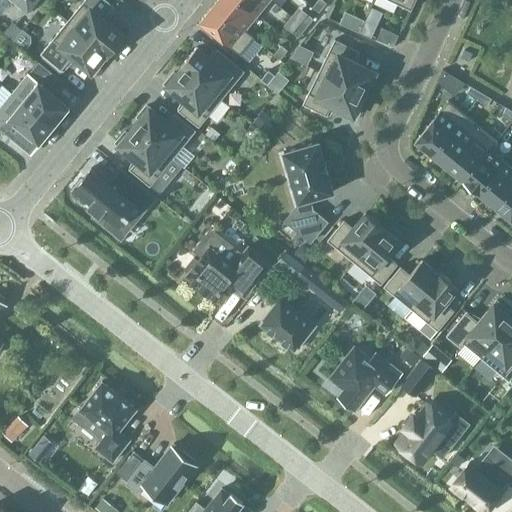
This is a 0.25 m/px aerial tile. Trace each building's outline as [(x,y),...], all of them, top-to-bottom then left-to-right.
[(11,0),(28,13),(39,0),(11,0)] [(108,54),(124,36),(104,20),(114,7),(106,0),(85,0),(68,21),(108,54)] [(239,0),(217,0),(213,5),(245,31),(245,30),(258,15),(239,0)] [(239,0),(258,15),(269,0),(239,0)] [(322,0),(318,0),(313,7),(319,12),(327,3),(322,0)] [(389,0),(411,10),(415,0),(389,0)] [(245,31),(213,5),(200,22),(240,55),(255,38),(245,30),(245,31)] [(300,23),(306,28),(314,19),(307,14),(300,23)] [(359,32),(364,35),(368,36),(370,37),(375,25),(365,20),(364,21),(359,32)] [(108,54),(68,21),(41,54),(62,71),(63,70),(62,69),(73,56),(94,74),(103,63),(100,60),(106,54),(108,55),(108,54)] [(300,23),(292,32),(298,37),(306,28),(300,23)] [(20,46),(10,39),(5,45),(14,53),(20,46)] [(319,72),(364,94),(369,85),(372,86),(378,74),(354,62),(359,51),(335,40),(330,50),(319,72)] [(282,45),(274,55),(280,60),(288,50),(282,45)] [(197,47),(181,66),(222,99),(245,71),(218,49),(210,59),(197,47)] [(461,58),(469,62),(473,54),(465,50),(461,58)] [(222,99),(181,66),(181,67),(182,68),(177,75),(174,73),(165,84),(186,101),(178,110),(199,127),(222,99)] [(269,70),(261,80),(267,85),(275,75),(269,70)] [(364,94),(319,72),(304,104),(328,116),(333,105),(357,117),(363,104),(360,103),(364,94)] [(29,74),(13,93),(57,128),(67,116),(64,114),(69,108),(29,74)] [(481,93),(471,86),(467,93),(477,99),(481,93)] [(57,128),(13,93),(0,109),(0,128),(10,137),(19,127),(39,144),(44,138),(47,140),(57,128)] [(481,93),(477,99),(488,106),(492,99),(481,93)] [(416,141),(432,155),(465,114),(449,101),(416,141)] [(141,119),(134,127),(173,158),(196,131),(175,113),(167,123),(147,106),(138,117),(141,119)] [(511,110),(507,107),(502,114),(511,119),(511,110)] [(264,110),(253,123),(263,131),(263,130),(273,118),(264,110)] [(432,155),(448,168),(481,127),(465,114),(432,155)] [(173,158),(134,127),(128,134),(125,132),(116,143),(137,160),(130,169),(150,186),(173,158)] [(463,180),(463,181),(489,149),(490,150),(498,140),(481,127),(448,168),(463,180)] [(212,128),(206,135),(214,142),(220,134),(212,128)] [(325,160),(324,160),(319,142),(284,152),(299,202),(300,202),(306,222),(298,232),(311,242),(327,222),(315,212),(314,213),(310,199),(333,192),(328,174),(329,174),(325,160)] [(479,194),(505,162),(490,150),(489,149),(463,181),(479,194)] [(479,194),(495,206),(511,185),(511,167),(505,162),(479,194)] [(93,167),(74,190),(90,203),(89,205),(98,213),(96,215),(123,236),(143,210),(153,197),(126,175),(117,186),(93,167)] [(511,185),(495,206),(511,220),(511,219),(511,185)] [(328,240),(354,262),(384,227),(366,212),(353,228),(344,220),(328,240)] [(384,227),(354,262),(381,284),(398,264),(388,257),(400,242),(383,229),(384,227)] [(295,251),(304,259),(311,249),(302,242),(295,251)] [(256,285),(271,265),(249,248),(234,267),(209,248),(198,262),(194,259),(185,270),(189,273),(187,276),(201,287),(200,288),(207,294),(208,293),(221,303),(243,275),(256,285)] [(297,276),(305,265),(286,250),(277,261),(297,276)] [(384,287),(411,309),(440,273),(439,273),(438,274),(422,260),(410,274),(401,267),(384,287)] [(440,273),(411,309),(438,331),(454,310),(445,303),(458,287),(440,273)] [(324,279),(314,291),(341,312),(350,300),(324,279)] [(363,310),(376,293),(366,285),(352,301),(363,310)] [(262,322),(296,349),(316,324),(282,297),(262,322)] [(464,343),(481,358),(511,320),(511,318),(505,313),(508,310),(497,301),(480,322),(467,311),(447,336),(461,347),(464,343)] [(511,320),(481,358),(509,381),(511,377),(511,320)] [(414,350),(420,355),(422,356),(429,347),(421,341),(414,350)] [(429,347),(422,356),(422,357),(429,362),(439,349),(432,344),(429,347)] [(413,364),(420,355),(414,350),(408,345),(401,354),(413,364)] [(354,346),(329,378),(344,389),(338,397),(355,410),(375,385),(386,394),(402,373),(389,364),(384,370),(354,346)] [(423,360),(403,385),(415,395),(435,370),(423,360)] [(95,448),(112,461),(130,440),(119,431),(136,409),(102,382),(73,418),(74,418),(80,410),(102,428),(96,436),(101,440),(95,448)] [(407,430),(397,443),(422,463),(432,450),(445,433),(456,441),(470,424),(457,414),(450,421),(428,403),(418,416),(414,413),(404,427),(407,430)] [(489,418),(492,420),(499,412),(496,409),(489,418)] [(19,416),(3,432),(11,441),(28,425),(19,416)] [(133,454),(118,473),(128,482),(127,484),(138,492),(143,485),(167,504),(197,466),(194,464),(196,461),(184,451),(175,444),(174,443),(173,444),(171,446),(155,468),(145,460),(143,463),(133,454)] [(29,454),(39,462),(46,452),(37,445),(29,454)] [(458,454),(451,463),(457,467),(464,459),(458,454)] [(470,463),(451,486),(483,511),(486,511),(504,490),(502,488),(508,481),(511,484),(511,475),(486,456),(477,468),(470,463)] [(232,494),(224,487),(204,511),(249,511),(252,509),(244,503),(245,501),(233,492),(232,494)] [(96,508),(100,511),(117,511),(103,500),(96,508)]
